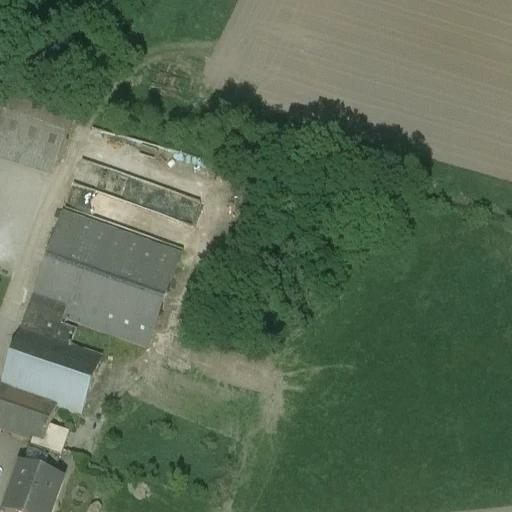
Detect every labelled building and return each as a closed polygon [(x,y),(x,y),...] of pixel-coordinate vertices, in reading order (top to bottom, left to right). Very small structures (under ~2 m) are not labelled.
[(73,117),(0,92),(0,142),(58,162),(73,117)] [(181,257),(63,214),(27,314),(60,327),(61,327),(62,321),(147,352),(181,257)] [(27,314),(0,388),(0,389),(34,401),(60,327),(27,314)] [(61,327),(60,327),(34,401),(56,409),(81,418),(102,361),(70,350),(76,332),(61,327)] [(34,401),(0,389),(0,432),(31,443),(31,444),(43,447),(49,429),(56,409),(34,401)] [(31,443),(22,469),(21,469),(5,511),(51,511),(62,483),(53,480),(69,436),(49,429),(43,447),(31,444),(31,443)]
